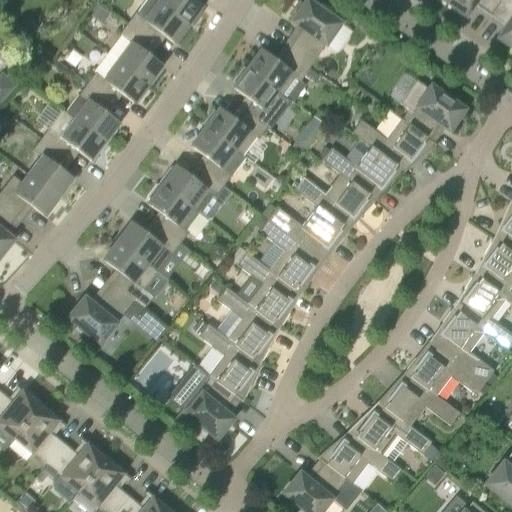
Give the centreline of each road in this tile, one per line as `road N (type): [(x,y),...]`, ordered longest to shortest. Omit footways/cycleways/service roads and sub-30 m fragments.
road 1 (residential): [(3,313),(153,130),(240,0)]
road 2 (residential): [(278,422),(316,408),(376,359),(424,297),(458,223),(462,182)]
road 3 (residential): [(462,182),(426,197),(369,254),(322,317),(278,422)]
road 4 (residential): [(221,492),(3,313)]
road 5 (residential): [(511,101),(367,0)]
